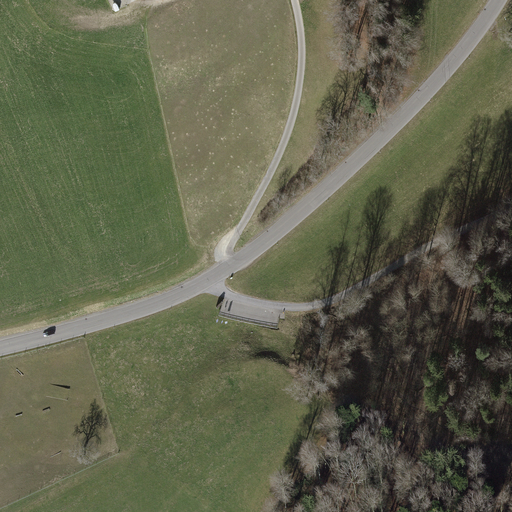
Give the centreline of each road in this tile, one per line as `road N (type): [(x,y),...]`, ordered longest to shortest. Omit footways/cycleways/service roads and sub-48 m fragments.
road 1 (tertiary): [(0,349),(166,300),(231,267),(287,227),(423,97),(498,0)]
road 2 (track): [(294,0),(297,98),(281,150),(226,249),(231,267)]
road 3 (track): [(511,209),(301,308),(281,308)]
